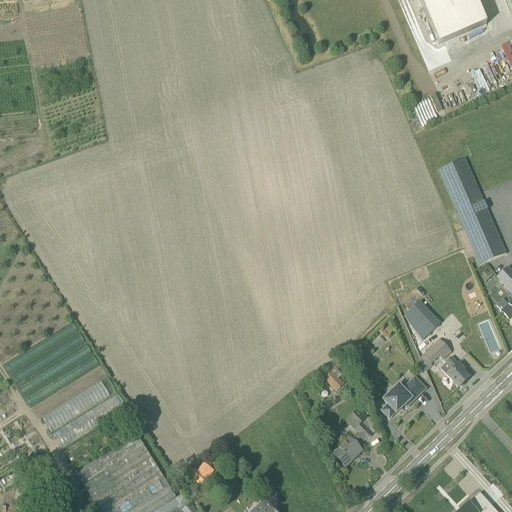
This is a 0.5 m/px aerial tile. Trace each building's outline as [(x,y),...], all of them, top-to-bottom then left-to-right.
[(438,171),(480,266),(506,255),(464,160),(438,171)] [(511,292),(511,302),(501,313),(509,321),(511,317),(511,273),(507,269),(498,278),(511,292)] [(420,304),(409,315),(428,337),(440,327),(420,304)] [(443,361),(451,353),(440,341),(423,357),(431,366),(440,357),(443,361)] [(446,376),(445,377),(458,390),(460,388),(461,388),(463,386),(463,385),(468,380),(462,373),(463,371),(452,358),(439,370),(446,376)] [(335,393),(344,385),(338,379),(342,376),(333,367),(321,379),(335,393)] [(396,415),(404,407),(410,401),(412,403),(425,390),(414,379),(402,391),(398,387),(395,390),(394,388),(387,395),(389,396),(383,402),(387,406),(381,412),(389,420),(395,414),(396,415)] [(50,430),(118,395),(110,380),(42,415),(50,430)] [(358,435),(351,442),(350,440),(332,457),(344,469),(361,452),(357,448),(364,441),(365,442),(371,435),(360,424),(364,419),(357,411),(345,422),(358,435)] [(75,476),(98,511),(175,511),(179,510),(180,511),(181,511),(190,506),(182,494),(176,498),(137,437),(75,476)] [(199,470),(195,477),(203,482),(207,476),(199,470)] [(501,511),(491,501),(492,501),(491,499),(476,511),(501,511)] [(271,511),(264,503),(255,510),(256,511),(271,511)]
